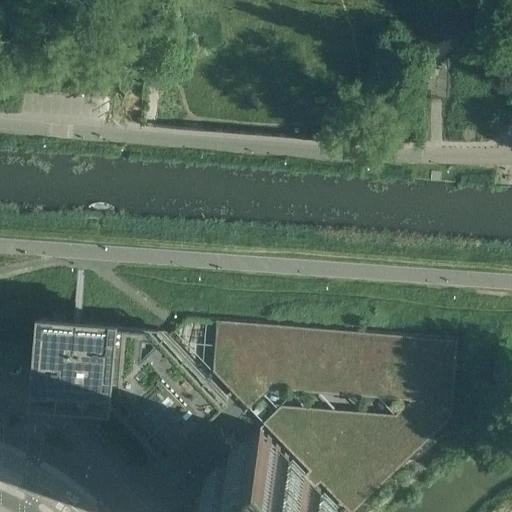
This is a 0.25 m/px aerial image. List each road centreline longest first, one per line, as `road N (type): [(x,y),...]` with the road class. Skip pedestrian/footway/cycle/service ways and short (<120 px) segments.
road 1 (unclassified): [(511,157),(349,154),(0,124)]
road 2 (tertiary): [(117,511),(82,475),(0,433)]
